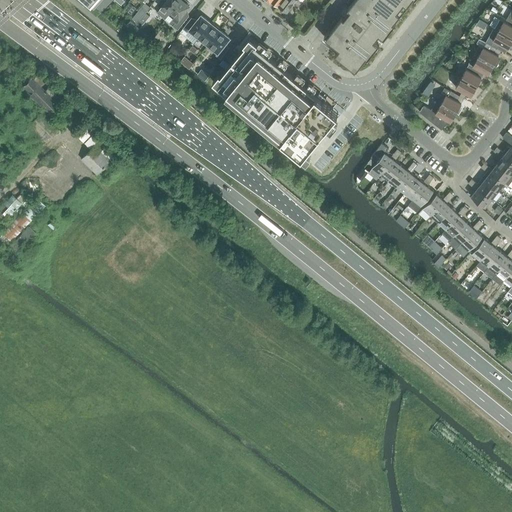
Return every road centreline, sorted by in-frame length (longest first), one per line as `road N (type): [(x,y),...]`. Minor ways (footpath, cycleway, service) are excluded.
road 1 (trunk): [(0,21),(511,425)]
road 2 (trunk): [(511,391),(34,5)]
road 3 (residential): [(459,165),(378,105),(367,84)]
